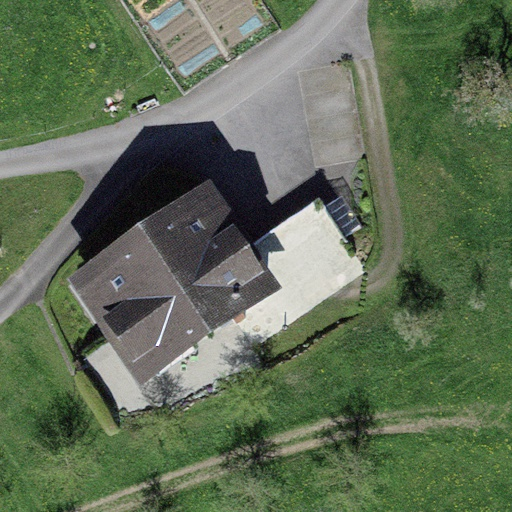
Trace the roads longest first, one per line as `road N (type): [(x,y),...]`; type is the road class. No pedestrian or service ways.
road 1 (residential): [(0,169),(53,159),(240,90),(354,0)]
road 2 (track): [(0,317),(208,102)]
